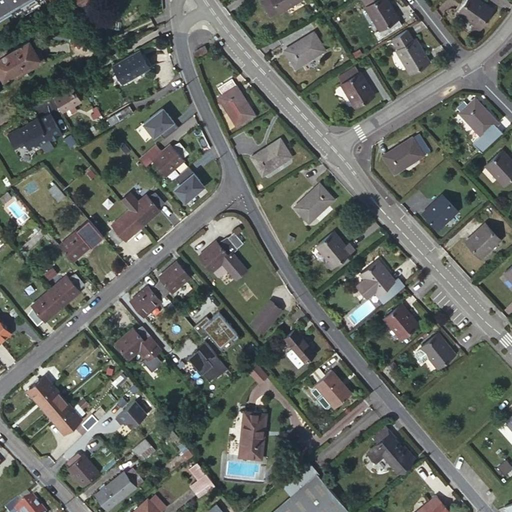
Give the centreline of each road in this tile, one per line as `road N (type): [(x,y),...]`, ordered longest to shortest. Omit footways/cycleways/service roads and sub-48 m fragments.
road 1 (residential): [(485,511),(289,274),(236,185)]
road 2 (residential): [(236,185),(0,387)]
road 3 (residential): [(511,347),(337,152)]
road 4 (residential): [(337,152),(208,5)]
road 5 (residential): [(236,185),(180,31)]
road 6 (residential): [(337,152),(465,66)]
